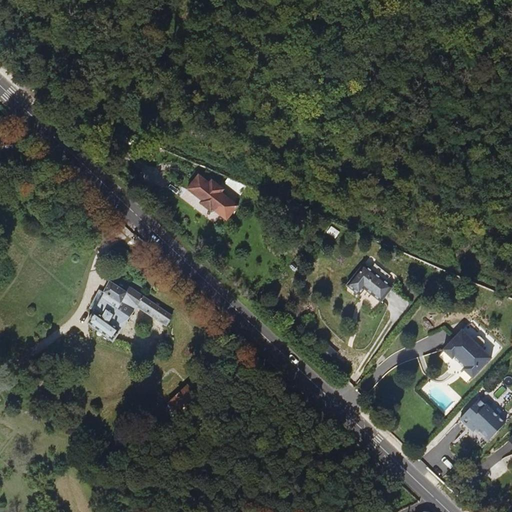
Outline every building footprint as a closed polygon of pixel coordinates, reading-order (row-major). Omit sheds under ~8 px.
[(8,125),(0,116),(0,131),(0,132),(8,125)] [(94,129),(95,128),(96,127),(96,125),(95,124),(94,123),(92,122),(91,122),(89,123),(88,124),(87,125),(87,126),(88,128),(89,129),(90,130),(91,130),(93,130),(94,129)] [(230,200),(233,196),(222,186),(220,188),(207,177),(195,190),(210,204),(207,208),(218,218),(221,215),(231,225),(243,212),(230,200)] [(369,271),(361,265),(343,289),(355,299),(361,292),(379,305),(391,288),(385,283),(389,277),(373,265),(369,271)] [(114,343),(138,307),(167,326),(173,316),(127,285),(123,290),(111,281),(104,293),(106,294),(96,312),(95,312),(88,323),(114,343)] [(96,312),(106,294),(104,293),(99,290),(90,308),(95,312),(96,312)] [(490,347),(482,338),(462,357),(470,365),(473,362),(487,377),(485,380),(490,385),(509,367),(500,358),(490,347)] [(503,349),(499,345),(493,344),(490,347),(500,358),(503,354),(503,349)] [(178,414),(198,395),(189,385),(168,405),(178,414)] [(493,437),(509,419),(483,396),(464,416),(473,424),(476,420),(481,425),(480,426),(493,437)] [(226,498),(236,482),(232,479),(233,479),(234,478),(235,477),(236,475),(236,474),(236,473),(235,472),(234,471),(233,470),(232,470),(230,470),(229,471),(228,472),(228,473),(228,475),(228,476),(228,477),(224,475),(214,491),(226,498)]
